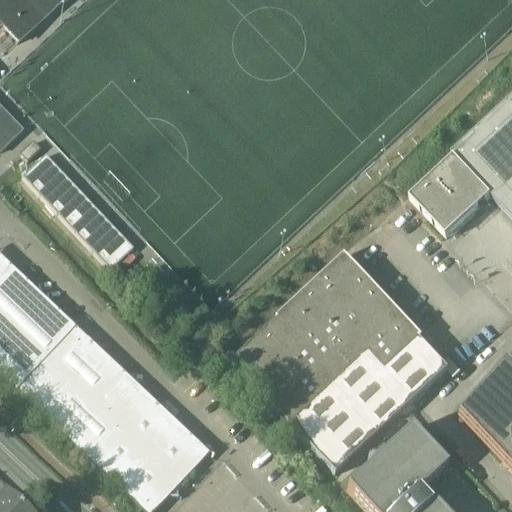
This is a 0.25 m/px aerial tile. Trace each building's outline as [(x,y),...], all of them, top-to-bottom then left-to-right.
[(18,48),(68,0),(0,0),(0,28),(0,29),(18,48)] [(511,99),(451,157),(453,160),(410,201),(447,240),(490,199),(511,222),(511,99)] [(0,155),(23,133),(0,108),(0,155)] [(33,145),(19,157),(27,166),(41,153),(33,145)] [(45,159),(21,181),(109,275),(133,252),(45,159)] [(341,260),(229,365),(333,477),(445,372),(341,260)] [(208,458),(209,457),(8,268),(0,276),(0,380),(139,511),(156,511),(168,500),(178,499),(178,489),(194,472),(197,471),(200,470),(203,468),(205,465),(207,462),(208,458)] [(511,353),(497,367),(499,369),(511,381),(511,380),(511,353)] [(511,380),(511,381),(499,369),(455,419),(511,479),(511,380)] [(434,511),(419,495),(446,469),(410,430),(346,490),(365,511),(434,511)] [(21,511),(7,498),(0,505),(0,511),(21,511)]
